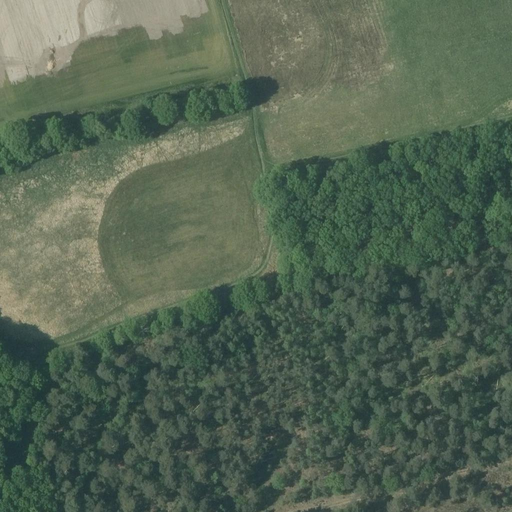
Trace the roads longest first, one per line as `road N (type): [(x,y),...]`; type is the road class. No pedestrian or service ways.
road 1 (track): [(0,401),(42,357),(259,276),(270,262),(274,210)]
road 2 (track): [(274,210),(305,314),(332,506)]
road 3 (track): [(223,0),(274,210)]
road 4 (track): [(313,511),(511,458)]
